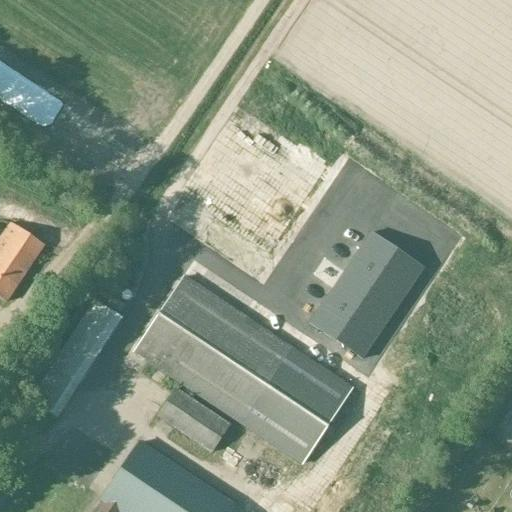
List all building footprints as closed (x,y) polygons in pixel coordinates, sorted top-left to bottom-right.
[(379,133),(390,120),(383,113),(371,126),(379,133)] [(256,217),(252,223),(279,242),(291,225),(277,214),(269,225),(256,217)] [(0,300),(5,304),(44,248),(11,225),(0,240),(0,300)] [(368,232),(308,323),(361,358),(421,267),(368,232)] [(314,236),(294,260),(308,271),(328,248),(314,236)] [(352,391),(292,351),(181,279),(133,353),(303,465),(352,391)] [(480,333),(493,328),(480,291),(413,316),(431,366),(485,346),(480,333)] [(94,303),(29,404),(56,421),(121,320),(94,303)] [(211,455),(230,426),(174,390),(156,418),(211,455)] [(18,425),(29,432),(38,419),(27,411),(18,425)] [(230,511),(233,508),(139,445),(100,503),(104,505),(99,511),(230,511)] [(511,511),(511,483),(492,511),(511,511)]
